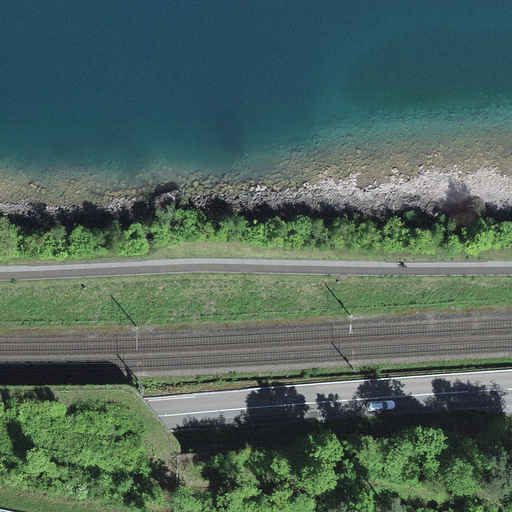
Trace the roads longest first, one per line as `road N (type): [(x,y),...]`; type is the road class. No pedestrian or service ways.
road 1 (track): [(511,267),(0,270)]
road 2 (primary): [(511,389),(22,429)]
